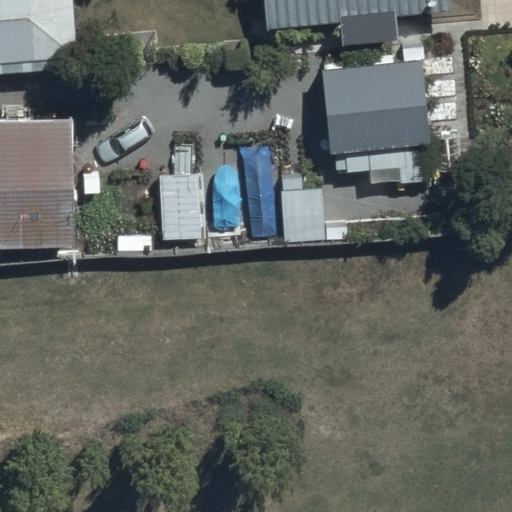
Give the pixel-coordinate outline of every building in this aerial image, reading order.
[(71,0),(0,0),(0,67),(77,60),(71,0)] [(258,0),(260,19),(336,14),(337,36),(394,31),(392,8),(445,5),(444,0),(258,0)] [(369,180),(427,175),(416,49),(318,58),(326,146),(339,145),(341,167),(368,165),(369,180)] [(67,111),(0,111),(0,237),(68,237),(67,111)] [(189,233),(190,244),(257,241),(256,224),(243,225),(240,164),(156,168),(157,234),(189,233)] [(320,181),(277,182),(277,237),(347,236),(347,221),(321,222),(320,181)]
